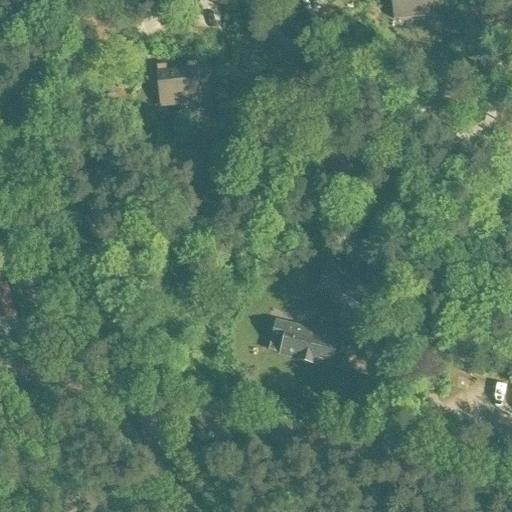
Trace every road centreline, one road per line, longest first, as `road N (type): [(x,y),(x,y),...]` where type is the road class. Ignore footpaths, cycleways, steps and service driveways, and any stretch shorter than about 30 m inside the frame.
road 1 (unclassified): [(511,489),(77,386)]
road 2 (track): [(511,97),(461,144),(376,84),(298,53),(249,0)]
road 3 (track): [(0,231),(77,386),(0,366)]
road 4 (track): [(438,338),(433,396),(410,465)]
road 5 (track): [(189,511),(137,402)]
